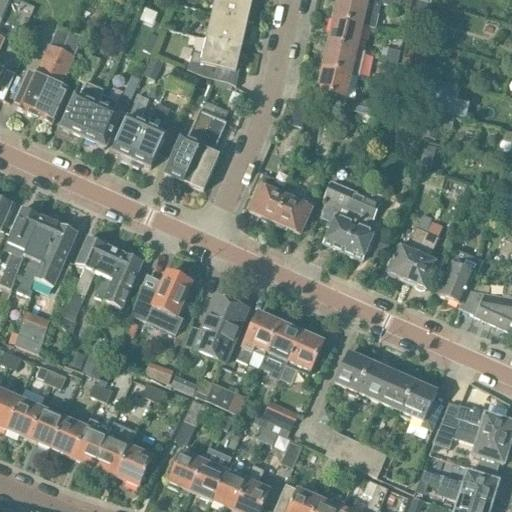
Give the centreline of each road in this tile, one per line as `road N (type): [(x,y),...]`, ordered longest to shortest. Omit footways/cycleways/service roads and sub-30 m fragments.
road 1 (residential): [(210,247),(511,380)]
road 2 (residential): [(210,247),(291,0)]
road 3 (residential): [(0,152),(210,247)]
